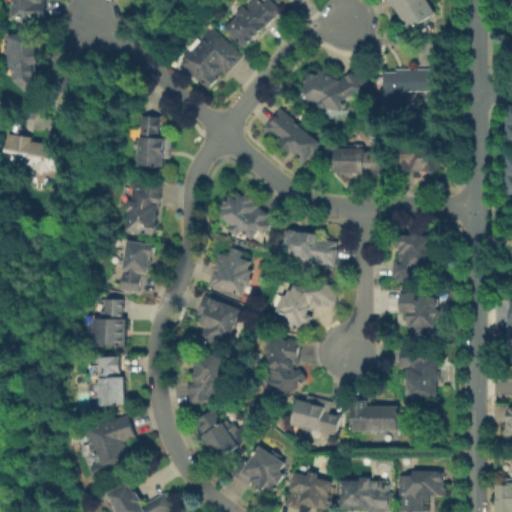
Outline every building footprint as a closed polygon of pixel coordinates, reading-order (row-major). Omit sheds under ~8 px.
[(48,0),(48,22),(24,23),(24,18),(15,18),(15,0),(48,0)] [(272,0),(284,10),(248,48),(228,29),(241,15),(239,14),(246,5),(248,7),(254,0),(262,0),(265,3),(268,0),(272,0)] [(413,29),(399,6),(397,8),(392,0),(432,0),(440,13),(413,29)] [(246,56),(228,74),(224,70),(218,76),(220,78),(211,89),(183,63),(185,61),(185,57),(191,51),(194,50),(216,27),(246,56)] [(30,95),(14,79),(13,67),(10,67),(7,34),(35,32),(37,50),(39,50),(41,63),(36,64),(37,75),(43,81),(30,95)] [(362,67),(372,85),(349,99),(346,111),(331,107),(329,108),(323,106),(322,104),(322,102),(305,98),(311,72),(322,74),(323,69),(331,71),(331,74),(337,75),(337,77),(342,78),(362,67)] [(435,68),(436,91),(410,91),(410,106),(386,106),(386,71),(400,71),(400,69),(435,68)] [(267,128),(283,108),(301,123),(301,124),(324,143),(322,145),(324,146),(318,153),(317,151),(308,162),(295,151),(293,153),(283,144),(285,142),(267,128)] [(139,156),(139,150),(137,150),(137,140),(143,141),(144,116),(163,117),(162,133),(174,134),(173,158),(167,158),(167,167),(141,166),(142,156),(139,156)] [(7,152),(10,133),(34,137),(34,140),(65,146),(62,171),(53,169),(53,172),(37,169),(37,168),(16,163),(16,162),(12,161),(13,153),(7,152)] [(330,144),(336,148),(331,156),(325,152),(330,144)] [(364,144),(364,148),(368,148),(368,150),(391,150),(391,174),(336,173),(337,148),(347,148),(347,144),(364,144)] [(442,145),(442,172),(439,172),(438,173),(432,173),(431,171),(419,171),(419,173),(402,172),(403,144),(442,145)] [(129,211),(131,200),(133,201),(135,187),(138,188),(138,187),(145,188),(147,179),(165,182),(161,208),(160,208),(159,214),(160,214),(158,225),(160,225),(159,236),(130,232),(131,220),(129,220),(131,212),(129,211)] [(233,231),(236,226),(225,218),(224,213),(227,209),(225,208),(233,195),(236,198),(240,192),(247,197),(249,194),(259,200),(257,203),(279,218),(267,235),(262,232),(256,240),(244,232),(241,237),(233,231)] [(340,241),(339,249),(340,249),(338,267),(321,264),(321,262),(285,257),(290,229),(322,234),(322,239),(340,241)] [(433,237),(433,271),(421,271),(421,284),(398,284),(398,247),(394,247),(394,237),(433,237)] [(129,241),(157,244),(155,256),(153,256),(151,274),(145,273),(142,293),(122,290),(125,266),(121,265),(122,256),(127,256),(129,241)] [(236,247),(247,251),(244,258),(255,262),(252,270),(256,271),(254,277),(255,280),(254,284),(251,286),(247,297),(239,294),(239,295),(211,285),(223,252),(232,256),(236,247)] [(337,283),(340,306),(313,308),(310,314),(316,316),(312,325),(309,323),(305,332),(279,321),(283,313),(280,312),(287,295),(290,296),(293,290),(295,291),(298,284),(303,287),(337,283)] [(440,300),(439,329),(433,329),(432,341),(408,340),(409,316),(402,316),(402,293),(433,294),(433,300),(440,300)] [(200,314),(208,295),(245,310),(234,338),(232,337),(228,347),(219,344),(218,345),(203,339),(208,327),(204,325),(205,324),(204,321),(205,318),(207,317),(200,314)] [(126,300),(126,319),(130,319),(130,348),(97,347),(97,336),(93,336),(94,326),(97,326),(97,319),(104,319),(104,311),(108,311),(108,299),(126,300)] [(310,378),(281,400),(272,389),(273,388),(269,382),(273,378),(269,373),(271,360),(267,359),(268,355),(267,355),(271,335),(304,340),(300,365),(297,364),(296,368),(297,370),(302,368),(310,378)] [(437,367),(437,397),(410,397),(410,367),(405,367),(405,350),(437,350),(437,367)] [(197,354),(213,352),(213,355),(224,354),(226,368),(230,368),(232,379),(227,379),(229,393),(212,395),(213,402),(193,404),(190,382),(199,380),(198,372),(199,372),(197,354)] [(127,377),(129,407),(104,408),(103,392),(98,392),(98,382),(102,382),(100,358),(122,357),(123,373),(121,374),(121,377),(127,377)] [(293,425),(300,399),(307,401),(309,394),(334,401),(331,412),(345,415),(340,436),(316,430),(315,433),(305,430),(306,427),(302,427),(301,432),(295,431),(296,425),(293,425)] [(412,432),(353,432),(354,400),(369,400),(369,406),(402,407),(402,416),(413,416),(412,432)] [(200,421),(216,409),(225,422),(230,419),(233,424),(236,422),(241,429),(237,432),(240,435),(236,438),(242,447),(223,460),(205,436),(209,433),(200,421)] [(131,415),(139,437),(129,441),(132,451),(134,450),(139,464),(99,479),(95,466),(99,464),(87,430),(131,415)] [(235,475),(246,458),(253,462),(264,446),(274,453),(276,450),(286,456),(284,459),(291,463),(285,472),(290,475),(277,495),(269,490),(267,492),(261,488),(261,487),(255,483),(253,486),(235,475)] [(378,460),(395,459),(395,469),(378,469),(378,460)] [(337,483),(336,487),(337,487),(331,511),(305,505),(304,511),(288,507),(293,489),(294,489),(298,473),(311,476),(312,472),(323,474),(322,479),(337,483)] [(402,511),(402,476),(417,476),(417,472),(447,472),(447,482),(449,482),(449,497),(433,497),(433,501),(427,501),(427,511),(402,511)] [(387,481),(387,485),(392,485),(392,492),(394,492),(394,511),(372,511),(365,511),(364,511),(355,511),(355,510),(344,509),(344,481),(364,481),(364,478),(375,478),(375,481),(387,481)] [(511,511),(499,511),(499,486),(505,486),(505,478),(511,478),(511,511)] [(178,510),(174,511),(115,511),(113,508),(117,505),(111,495),(132,483),(139,494),(141,493),(147,503),(145,504),(146,506),(168,493),(178,510)]
